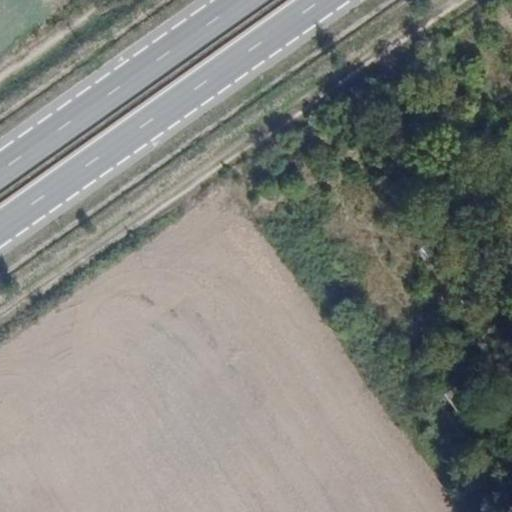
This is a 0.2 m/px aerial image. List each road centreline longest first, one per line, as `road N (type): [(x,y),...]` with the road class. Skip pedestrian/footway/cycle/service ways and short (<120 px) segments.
road 1 (track): [(380,58),(0,325)]
road 2 (primary): [(0,226),(321,0)]
road 3 (primary): [(241,0),(0,170)]
road 4 (track): [(511,255),(380,58)]
road 5 (track): [(117,0),(0,83)]
